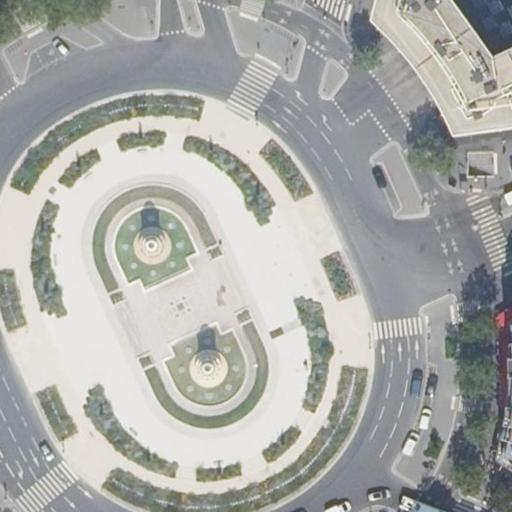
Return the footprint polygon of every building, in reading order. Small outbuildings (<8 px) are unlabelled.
[(511,0),(382,0),(381,3),(380,11),(377,20),(395,38),(405,48),(419,66),(427,76),(433,86),(440,96),(443,101),(449,112),(459,132),(478,129),(511,124),(511,0)] [(511,139),(511,124),(478,129),(459,132),(449,112),(434,118),(446,143),(489,141),(511,139)] [(153,254),(159,252),(162,246),(160,240),(155,236),(148,237),(144,241),(143,248),(147,253),(153,254)] [(511,346),(511,342),(510,326),(511,325),(511,312),(500,317),(504,347),(503,363),(503,379),(501,406),(511,407),(511,393),(511,391),(511,346)] [(511,325),(510,326),(511,342),(511,346),(511,391),(511,393),(511,407),(511,410),(509,424),(501,459),(511,464),(511,325)] [(209,378),(215,375),(218,369),(216,363),(211,359),(204,360),(200,364),(199,371),(203,376),(209,378)]
